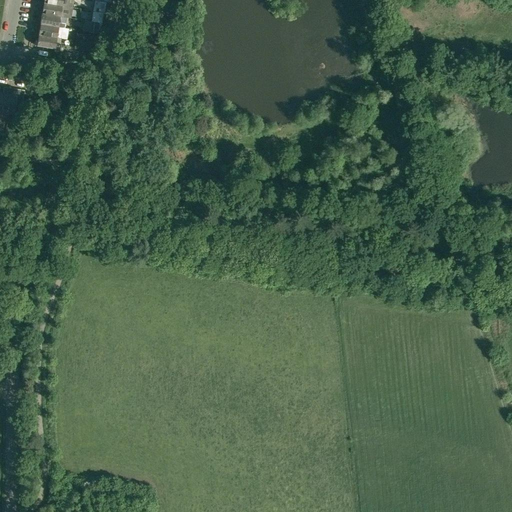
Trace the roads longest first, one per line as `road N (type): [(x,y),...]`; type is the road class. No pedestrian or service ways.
road 1 (tertiary): [(12,388),(14,326),(31,253),(128,0)]
road 2 (track): [(74,226),(464,279)]
road 3 (tertiary): [(11,511),(12,388)]
